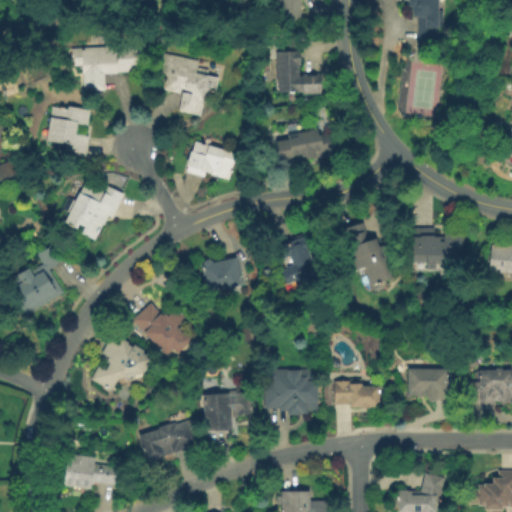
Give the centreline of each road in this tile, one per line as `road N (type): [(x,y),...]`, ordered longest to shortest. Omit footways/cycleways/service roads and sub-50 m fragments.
road 1 (residential): [(393,151),(330,194),(251,203),(180,226),(97,294),(45,383)]
road 2 (residential): [(345,0),(350,73),(385,141),(450,192),(511,212)]
road 3 (residential): [(131,511),(229,468),(356,441)]
road 4 (residential): [(356,441),(511,439)]
